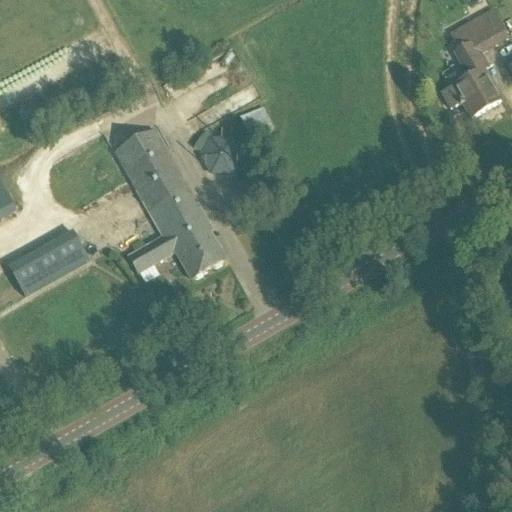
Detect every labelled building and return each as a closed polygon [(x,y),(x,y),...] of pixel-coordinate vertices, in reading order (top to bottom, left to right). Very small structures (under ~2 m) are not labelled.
[(27,2),(0,13),(0,39),(37,24),(27,2)] [(472,121),(501,104),(476,60),(509,41),(493,13),(452,36),(461,53),(455,56),(470,81),(442,97),(450,112),(458,107),(460,111),(465,109),(472,121)] [(86,48),(0,91),(0,122),(99,72),(86,48)] [(206,128),(242,92),(236,86),(229,93),(219,83),(190,112),(206,128)] [(492,128),(510,119),(504,108),(486,117),(492,128)] [(225,263),(210,235),(212,234),(156,134),(116,157),(164,242),(129,261),(138,277),(176,256),(191,282),(225,263)] [(231,178),(243,160),(232,141),(211,141),(199,159),(209,178),(231,178)] [(0,225),(17,216),(0,184),(0,225)] [(8,271),(25,301),(89,265),(72,235),(8,271)]
